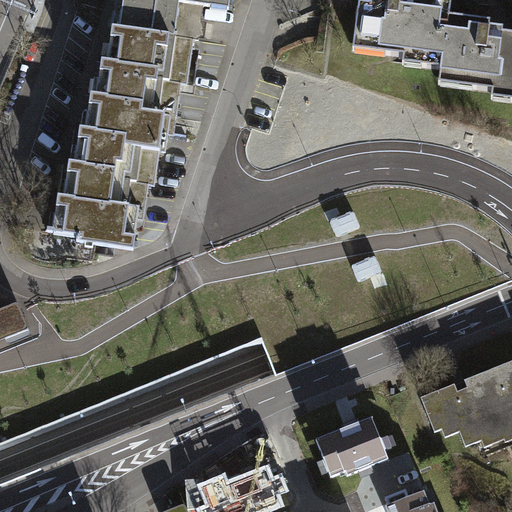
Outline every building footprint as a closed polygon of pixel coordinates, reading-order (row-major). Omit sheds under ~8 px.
[(130,0),(120,0),(52,235),(51,238),(96,244),(122,248),(192,8),(130,0)] [(130,0),(192,8),(235,14),(236,0),(130,0)] [(367,0),(367,6),(355,5),(350,43),(382,47),(380,55),(418,60),(417,67),(438,70),(444,18),(446,4),(430,2),(429,8),(410,6),(410,0),(367,0)] [(507,101),(511,102),(511,41),(497,40),(499,29),(463,25),(464,20),(444,18),(438,70),(437,77),(470,81),(468,90),(508,95),(507,101)] [(304,120),(336,127),(341,100),(309,94),(304,120)] [(0,310),(0,341),(29,330),(19,305),(17,304),(15,304),(0,310)] [(511,360),(493,368),(511,412),(511,360)] [(502,434),(511,430),(511,412),(493,368),(465,381),(468,389),(457,394),(453,385),(420,399),(434,432),(455,423),(465,448),(480,441),(483,448),(505,440),(502,434)] [(346,470),(348,475),(389,459),(372,418),(317,440),(332,476),(346,470)] [(261,511),(281,504),(278,495),(286,492),(281,478),(272,482),(267,470),(228,486),(224,477),(203,486),(211,508),(202,511),(261,511)] [(438,511),(434,502),(431,503),(425,490),(386,506),(388,511),(438,511)]
